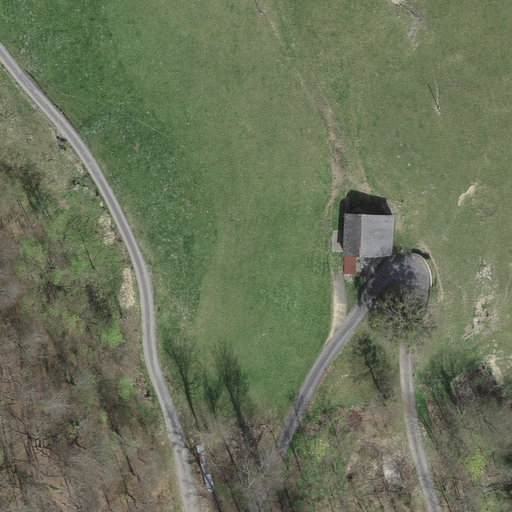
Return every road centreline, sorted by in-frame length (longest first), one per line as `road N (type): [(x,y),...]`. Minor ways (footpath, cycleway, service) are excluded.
road 1 (unclassified): [(253,511),(323,358),(401,260),(417,277),(405,369),(430,511)]
road 2 (unclassified): [(0,55),(80,154),(138,273),(194,511)]
road 3 (track): [(268,4),(335,141),(337,213)]
